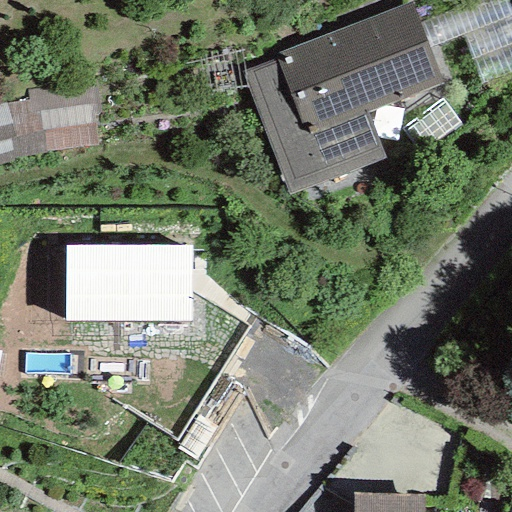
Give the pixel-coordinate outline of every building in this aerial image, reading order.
[(474,0),(417,22),(427,48),(461,35),(510,16),(503,0),(474,0)] [(417,22),(410,3),(277,53),(279,57),(239,72),(288,195),(383,158),(366,113),(440,83),(427,48),(417,22)] [(480,84),(511,70),(511,20),(510,16),(461,35),(480,84)] [(44,151),(97,145),(94,116),(98,116),(94,82),(26,90),(26,100),(6,102),(0,103),(0,162),(17,157),(44,151)] [(191,322),(190,245),(64,245),(65,321),(191,322)] [(422,511),(423,495),(352,493),(351,511),(422,511)]
